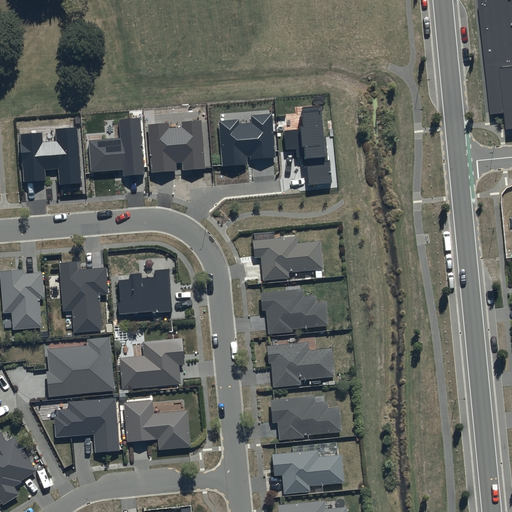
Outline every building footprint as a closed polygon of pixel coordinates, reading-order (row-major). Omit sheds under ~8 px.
[(511,0),(481,0),(484,33),(488,68),(492,113),(507,112),(509,128),(511,127),(511,0)] [(326,160),(321,106),(301,108),(303,126),(299,127),(299,129),(283,131),(285,150),(296,149),(297,157),(305,156),(308,184),(332,182),(329,159),(326,160)] [(275,157),(272,113),(251,115),(252,122),(239,123),(239,119),(218,120),(221,166),(247,164),(247,159),(275,157)] [(119,138),(88,140),(91,172),(122,169),(122,175),(144,174),(140,117),(118,118),(119,138)] [(168,123),(148,125),(152,172),(177,170),(176,163),(183,162),(183,170),(205,168),(201,120),(181,122),(181,127),(168,128),(168,123)] [(42,133),(21,134),(25,181),(45,180),(44,170),(58,168),(60,185),(80,184),(76,128),(54,129),(55,140),(43,141),(42,133)] [(297,239),(254,243),(255,260),(261,259),(264,282),(290,280),(289,274),(324,271),(321,243),(298,245),(297,239)] [(78,263),(60,265),(64,313),(73,313),(75,334),(103,332),(100,297),(109,296),(107,269),(79,271),(78,263)] [(141,274),(131,275),(131,281),(119,282),(121,301),(117,301),(119,315),(152,312),(152,313),(173,311),(169,270),(155,271),(156,278),(142,279),(141,274)] [(24,271),(1,273),(4,315),(13,315),(14,331),(42,329),(40,301),(45,300),(43,274),(24,276),(24,271)] [(303,291),(261,295),(263,313),(267,313),(269,336),(293,334),(293,331),(329,328),(327,304),(316,305),(315,298),(304,299),(303,291)] [(89,348),(48,352),(50,373),(47,373),(50,399),(115,393),(110,340),(89,342),(89,348)] [(183,340),(143,344),(144,358),(120,360),(123,391),(182,386),(180,367),(185,367),(183,340)] [(309,345),(267,349),(269,366),(271,366),(274,390),(302,387),(301,382),(335,379),(333,350),(309,353),(309,345)] [(315,398),(271,402),(273,425),(278,425),(280,442),(304,440),(304,438),(342,434),(339,410),(328,411),(328,404),(315,405),(315,398)] [(116,401),(69,404),(69,411),(58,412),(58,419),(55,419),(56,439),(95,436),(96,455),(120,453),(116,401)] [(153,403),(124,405),(128,444),(158,441),(159,452),(192,449),(188,413),(154,416),(153,403)] [(1,432),(0,432),(0,502),(4,508),(21,497),(15,489),(22,485),(21,483),(37,473),(15,439),(8,443),(1,432)] [(318,452),(273,457),(275,478),(282,477),(284,496),(310,493),(310,489),(345,485),(342,457),(319,459),(318,452)] [(326,503),(279,508),(279,511),(347,511),(347,510),(327,511),(326,503)]
